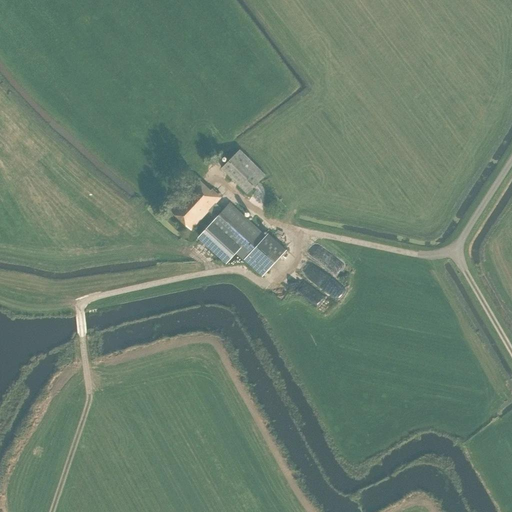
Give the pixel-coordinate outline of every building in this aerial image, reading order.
[(215,159),(224,148),(213,138),(204,148),(207,152),(215,159)] [(265,175),(240,150),(222,168),(247,193),(265,175)] [(204,185),(198,179),(178,201),(170,210),(191,230),(209,211),(214,216),(221,208),(216,203),(221,198),(219,196),(221,194),(219,193),(217,194),(212,189),(210,190),(204,185)] [(229,203),(208,226),(244,260),(262,276),(286,250),(268,233),(265,236),(229,203)] [(273,287),(279,280),(276,277),(269,283),(273,287)]
